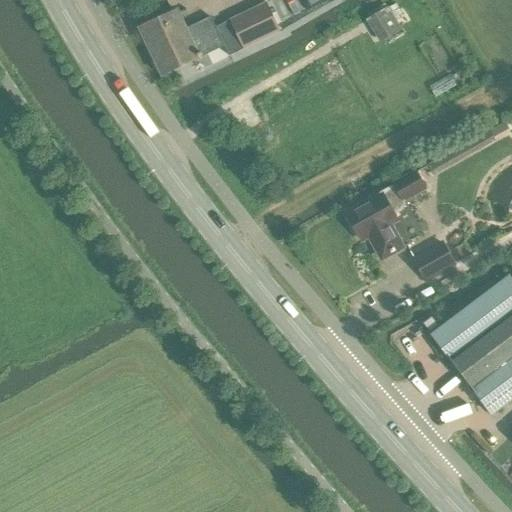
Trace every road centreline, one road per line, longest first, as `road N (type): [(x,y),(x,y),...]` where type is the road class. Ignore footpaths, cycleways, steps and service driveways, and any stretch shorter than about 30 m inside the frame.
road 1 (primary): [(452,511),(190,212),(48,0)]
road 2 (unclassified): [(344,511),(137,266),(0,72)]
